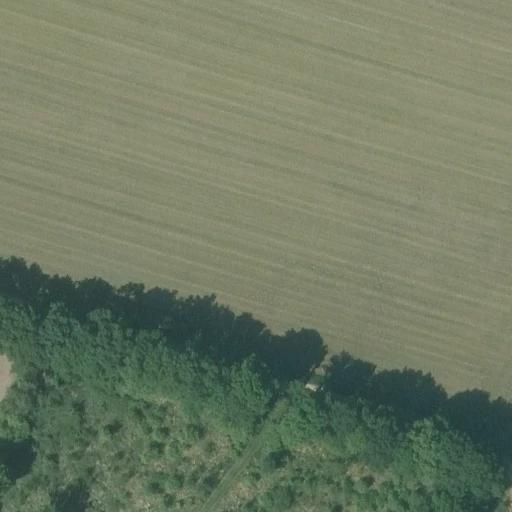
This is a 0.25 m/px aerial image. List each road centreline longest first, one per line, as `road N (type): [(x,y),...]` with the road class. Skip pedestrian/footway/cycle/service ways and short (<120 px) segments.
road 1 (track): [(278,380),(0,299)]
road 2 (track): [(511,479),(493,456),(410,418),(278,380)]
